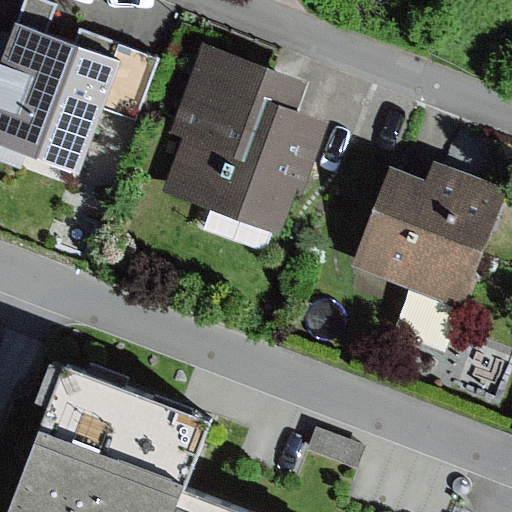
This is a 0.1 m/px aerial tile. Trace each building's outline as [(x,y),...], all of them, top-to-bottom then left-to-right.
[(60,1),(57,0),(26,0),(0,74),(0,137),(83,166),(105,103),(124,51),(52,25),(60,1)] [(337,116),(300,102),(309,79),(205,39),(172,124),(189,130),(169,182),(292,231),(337,116)] [(127,42),(124,51),(105,103),(140,116),(162,54),(127,42)] [(430,173),(396,161),(359,263),(468,302),(511,181),(511,179),(437,153),(430,173)] [(227,408),(75,351),(13,511),(296,511),(201,476),(227,408)] [(320,426),(312,448),(359,464),(367,443),(320,426)]
